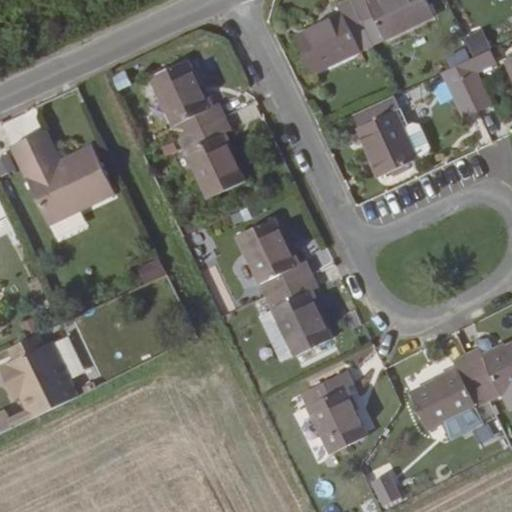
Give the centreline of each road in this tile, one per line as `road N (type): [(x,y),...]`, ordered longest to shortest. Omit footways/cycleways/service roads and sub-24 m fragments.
road 1 (residential): [(234,0),(350,248)]
road 2 (unclassified): [(0,97),(210,0)]
road 3 (residential): [(350,248),(481,195),(503,210),(511,241)]
road 4 (residential): [(511,244),(502,274),(476,296),(388,328)]
